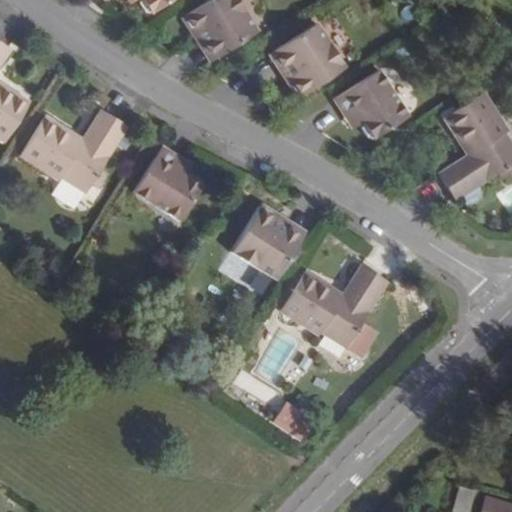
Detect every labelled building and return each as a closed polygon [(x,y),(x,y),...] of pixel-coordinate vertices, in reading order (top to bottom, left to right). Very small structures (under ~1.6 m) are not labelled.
[(172,0),(143,0),(143,2),(149,11),(155,11),(172,0)] [(219,57),(259,31),(239,0),(210,0),(187,15),(185,20),(191,29),(196,29),(200,28),(219,57)] [(343,68),(315,23),(275,49),(293,77),(290,79),(286,85),(293,95),(299,96),(343,68)] [(191,29),(212,62),(219,57),(200,28),(196,29),(191,29)] [(1,85),(19,57),(0,44),(0,142),(10,149),(37,109),(1,85)] [(275,49),(267,55),(286,85),(290,79),(293,77),(275,49)] [(408,116),(380,71),(335,100),(347,118),(357,112),(362,120),(364,123),(361,129),(367,139),(372,139),(408,116)] [(508,131),(484,93),(443,119),(466,155),(438,173),(454,200),(511,163),(511,144),(505,134),(508,131)] [(362,120),(357,112),(347,118),(352,127),(362,120)] [(108,117),(89,146),(52,122),(26,161),(65,186),(67,183),(92,199),(135,134),(108,117)] [(198,181),(193,183),(191,182),(182,177),(189,167),(170,154),(141,198),(187,228),(210,193),(207,193),(208,187),(198,181)] [(191,182),(198,172),(189,167),(182,177),(191,182)] [(478,185),(461,196),(467,206),(484,196),(478,185)] [(238,257),(282,286),(308,246),(279,228),(282,223),(282,217),(273,212),(266,213),(238,257)] [(308,246),(313,237),(282,217),(282,223),(279,228),(308,246)] [(290,313),(287,317),(325,341),(327,337),(352,354),(394,289),(368,272),(349,301),(313,277),(310,281),(301,275),(280,307),(290,313)] [(284,404),(276,420),(299,432),(308,416),(284,404)] [(462,485),(453,511),(469,511),(476,490),(462,485)] [(486,502),(483,511),(509,511),(510,509),(486,502)]
